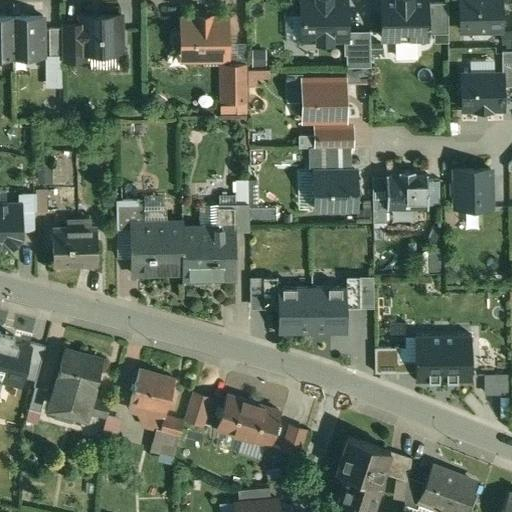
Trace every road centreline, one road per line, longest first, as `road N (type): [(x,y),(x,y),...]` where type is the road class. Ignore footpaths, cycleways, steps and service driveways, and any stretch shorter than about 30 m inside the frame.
road 1 (residential): [(0,286),(336,384)]
road 2 (residential): [(336,384),(511,452)]
road 3 (residential): [(336,384),(308,475),(311,511)]
road 4 (residential): [(511,135),(486,148),(387,149)]
